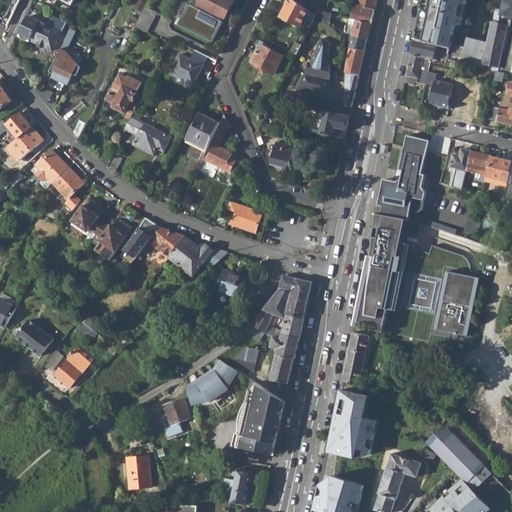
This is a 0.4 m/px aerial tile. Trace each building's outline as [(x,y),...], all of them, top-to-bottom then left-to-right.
[(0,0),(0,14),(7,26),(8,24),(20,0),(0,0)] [(77,0),(56,0),(74,8),(77,0)] [(203,0),(202,4),(227,16),(234,0),(203,0)] [(294,0),(289,0),(281,16),(301,27),(306,17),(315,21),(317,15),(294,0)] [(355,0),(354,3),(360,4),(360,5),(375,9),(377,1),(375,0),(355,0)] [(424,0),(416,40),(450,48),(455,24),(461,25),(463,16),(458,15),(460,2),(465,3),(466,0),(424,0)] [(502,14),(511,16),(511,0),(503,0),(501,8),(496,7),(494,18),(501,20),(502,14)] [(312,3),(310,7),(318,12),(320,9),(312,3)] [(354,3),(350,18),(356,20),(372,24),(375,9),(360,5),(360,4),(354,3)] [(197,7),(191,4),(182,23),(214,38),(223,18),(197,6),(197,7)] [(136,26),(148,32),(158,13),(146,7),(136,26)] [(326,11),(325,17),(331,21),(333,13),(326,11)] [(30,15),(20,35),(30,40),(31,38),(53,49),(58,41),(62,42),(65,35),(62,33),(68,22),(53,15),(48,24),(30,15)] [(356,20),(352,35),(369,39),(372,24),(356,20)] [(450,48),(448,59),(479,66),(487,68),(498,70),(508,25),(492,21),(488,42),(467,38),(465,47),(464,51),(456,49),(450,48)] [(71,28),(42,86),(51,91),(57,80),(68,85),(81,58),(80,57),(83,51),(74,46),(70,53),(66,51),(76,30),(71,28)] [(352,35),(349,48),(366,51),(367,45),(369,39),(352,35)] [(329,44),(323,37),(297,89),(295,97),(307,100),(309,92),(330,97),(330,79),(330,66),(327,66),(329,44)] [(258,49),(252,61),(276,74),(285,56),(263,45),(265,42),(261,40),(257,48),(258,49)] [(416,40),(415,40),(411,55),(430,59),(434,60),(435,56),(448,59),(450,48),(416,40)] [(296,41),(291,50),(297,54),(302,44),(296,41)] [(366,51),(349,48),(347,57),(364,61),(366,51)] [(180,54),(171,73),(194,85),(208,57),(195,50),(191,58),(180,54)] [(405,83),(415,85),(416,82),(427,85),(427,84),(428,78),(429,69),(430,62),(429,62),(430,59),(411,55),(405,83)] [(347,57),(345,73),(360,75),(364,61),(347,57)] [(475,73),(485,76),(487,68),(479,66),(478,70),(475,69),(475,73)] [(435,86),(432,99),(434,105),(450,109),(455,85),(436,81),(438,71),(429,69),(428,78),(427,84),(435,86)] [(498,70),(495,79),(503,81),(506,72),(498,70)] [(344,100),(344,106),(352,107),(360,75),(345,73),(345,82),(344,100)] [(112,88),(107,98),(116,103),(114,107),(126,112),(127,109),(134,113),(135,112),(140,101),(135,99),(138,93),(137,93),(142,82),(130,77),(129,79),(121,75),(113,88),(112,88)] [(450,109),(468,113),(472,95),(458,92),(461,79),(457,78),(455,85),(450,109)] [(345,82),(330,79),(330,97),(344,100),(345,82)] [(0,83),(0,110),(12,101),(0,83)] [(511,105),(511,111),(493,107),(490,119),(511,124),(511,83),(508,94),(511,95),(511,105)] [(415,109),(423,111),(424,102),(417,100),(415,109)] [(326,111),(320,133),(333,136),(335,126),(348,130),(350,116),(326,111)] [(19,139),(33,126),(21,112),(7,124),(4,119),(0,122),(0,136),(10,128),(14,133),(5,141),(10,146),(19,139)] [(134,113),(126,129),(139,135),(134,144),(155,154),(158,148),(165,151),(172,137),(140,121),(143,116),(135,112),(134,113)] [(201,112),(187,139),(207,150),(211,142),(213,140),(221,122),(201,112)] [(221,122),(213,140),(220,144),(229,126),(225,116),(221,122)] [(79,123),(74,131),(81,138),(86,127),(79,123)] [(10,146),(9,147),(21,160),(45,140),(33,126),(19,139),(10,146)] [(254,133),(260,147),(267,144),(260,129),(254,133)] [(404,169),(423,174),(432,134),(425,132),(423,139),(419,138),(409,136),(401,168),(404,169)] [(278,141),(273,163),(292,168),(296,150),(292,149),(293,145),(278,141)] [(207,150),(203,158),(231,172),(236,160),(231,157),(233,153),(211,142),(207,150)] [(6,149),(18,163),(21,160),(9,147),(6,149)] [(452,166),(469,171),(473,152),(463,149),(461,156),(455,155),(452,166)] [(37,166),(33,170),(42,181),(47,176),(53,183),(69,167),(53,150),(36,166),(37,166)] [(487,179),(492,156),(473,152),(469,171),(483,174),(482,178),(487,179)] [(114,154),(107,167),(115,173),(122,159),(114,154)] [(511,169),(511,161),(492,156),(487,179),(486,182),(508,187),(511,169)] [(200,164),(194,176),(200,179),(206,166),(200,164)] [(53,183),(68,199),(65,202),(73,211),(80,201),(74,194),(85,183),(69,167),(53,183)] [(385,206),(386,206),(399,208),(418,212),(423,208),(427,191),(424,185),(426,174),(423,174),(404,169),(404,171),(403,174),(401,173),(395,178),(394,180),(389,178),(385,182),(381,201),(385,206)] [(19,171),(7,182),(9,184),(14,187),(25,176),(19,171)] [(0,203),(9,184),(7,182),(0,179),(0,203)] [(97,233),(104,222),(98,218),(99,216),(95,213),(98,209),(95,207),(97,204),(89,198),(88,199),(86,199),(83,203),(84,205),(73,221),(89,232),(91,229),(97,233)] [(226,199),(221,207),(233,212),(230,220),(228,223),(256,232),(260,221),(266,224),(272,207),(264,205),(262,212),(226,199)] [(398,218),(399,208),(386,206),(384,214),(394,217),(398,218)] [(218,216),(216,222),(225,226),(227,220),(218,216)] [(394,217),(393,228),(405,230),(407,220),(398,218),(394,217)] [(465,231),(477,235),(481,223),(469,218),(465,231)] [(428,225),(456,234),(457,229),(430,220),(428,225)] [(103,238),(101,240),(117,251),(132,227),(125,222),(123,225),(119,223),(117,227),(112,224),(111,226),(104,222),(97,233),(103,238)] [(150,240),(146,246),(153,252),(157,247),(170,257),(185,237),(185,236),(174,232),(173,234),(170,231),(171,230),(161,227),(150,240)] [(137,257),(146,246),(150,240),(146,238),(148,235),(139,228),(125,249),(137,257)] [(388,307),(396,309),(404,271),(406,271),(409,256),(407,255),(409,242),(403,241),(405,230),(393,228),(388,307)] [(185,237),(170,257),(194,276),(204,263),(214,266),(228,252),(214,247),(212,249),(206,245),(204,246),(202,249),(199,247),(185,237)] [(224,269),(217,289),(240,298),(247,278),(224,269)] [(399,309),(406,271),(404,271),(396,309),(399,309)] [(447,271),(435,329),(468,336),(480,278),(447,271)] [(280,289),(264,309),(305,318),(313,282),(296,278),(284,275),(280,289)] [(1,298),(17,308),(20,303),(3,293),(1,298)] [(0,325),(6,328),(17,308),(1,298),(0,299),(0,325)] [(264,309),(254,325),(265,332),(275,337),(282,339),(283,334),(300,338),(305,318),(288,315),(286,327),(270,323),(274,311),(264,309)] [(100,320),(92,314),(84,322),(93,329),(100,320)] [(511,319),(495,342),(500,346),(511,330),(511,319)] [(26,345),(37,327),(27,320),(16,338),(26,345)] [(84,322),(79,328),(94,340),(99,334),(93,329),(84,322)] [(254,325),(246,334),(259,342),(265,332),(254,325)] [(41,357),(54,340),(37,327),(26,345),(41,357)] [(344,381),(362,388),(363,385),(360,384),(370,336),(369,335),(370,332),(354,329),(344,381)] [(398,335),(388,333),(387,338),(390,339),(389,348),(395,349),(398,335)] [(280,349),(279,355),(295,359),(300,338),(283,334),(282,339),(275,337),(273,347),(280,349)] [(103,348),(112,356),(118,349),(109,342),(103,348)] [(78,347),(55,375),(71,388),(93,360),(78,347)] [(236,357),(235,359),(254,372),(259,350),(247,347),(236,357)] [(49,359),(57,364),(63,356),(56,350),(49,359)] [(295,359),(279,355),(277,363),(274,373),(272,381),(273,383),(288,391),(295,359)] [(216,357),(186,378),(191,395),(195,405),(211,400),(211,401),(229,388),(228,387),(237,370),(216,357)] [(49,359),(44,365),(52,370),(57,364),(49,359)] [(478,371),(485,379),(491,373),(482,364),(478,371)] [(248,378),(233,445),(274,455),(286,402),(248,378)] [(387,399),(402,405),(406,394),(391,387),(387,399)] [(342,390),(330,453),(356,459),(370,395),(342,390)] [(165,405),(172,425),(198,415),(195,405),(191,395),(165,405)] [(428,441),(475,489),(493,473),(444,423),(438,421),(427,432),(432,437),(428,441)] [(424,456),(431,460),(435,453),(428,448),(424,456)] [(377,509),(389,511),(392,511),(397,498),(398,498),(406,473),(418,477),(422,463),(393,453),(380,492),(381,493),(377,509)] [(132,472),(133,488),(153,487),(151,456),(128,457),(129,472),(132,472)] [(211,474),(211,479),(211,485),(212,485),(226,483),(226,492),(228,493),(233,493),(232,498),(232,501),(246,504),(251,473),(238,470),(236,480),(211,474)] [(322,484),(315,511),(358,511),(364,485),(333,475),(322,484)] [(427,511),(488,511),(493,507),(461,480),(427,511)] [(200,511),(212,511),(213,499),(200,499),(200,511)]
